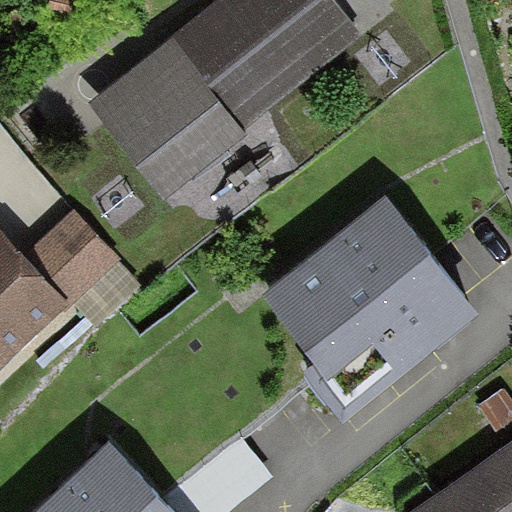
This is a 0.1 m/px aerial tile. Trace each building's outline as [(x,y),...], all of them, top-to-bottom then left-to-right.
[(338,0),(215,0),(90,101),(167,196),(247,132),(243,127),(363,31),(338,0)] [(382,197),(264,296),(320,362),(305,374),(347,424),(480,313),(382,197)] [(0,225),(0,364),(69,298),(73,302),(117,259),(72,213),(29,255),(0,225)] [(243,440),(160,500),(170,511),(226,511),(270,477),(243,440)] [(170,511),(160,500),(111,448),(43,511),(170,511)] [(511,511),(511,450),(419,511),(511,511)]
